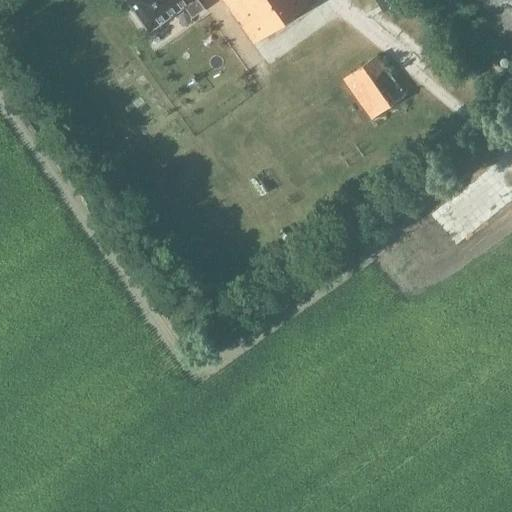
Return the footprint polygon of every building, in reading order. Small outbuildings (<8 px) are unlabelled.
[(124,0),(147,32),(184,6),(191,16),(201,9),(195,0),(124,0)] [(221,0),(252,42),(310,1),(308,0),(221,0)] [(375,0),(384,14),(404,1),(403,0),(375,0)] [(511,0),(472,0),(511,57),(511,0)] [(377,55),(344,78),(372,119),(405,95),(377,55)]
